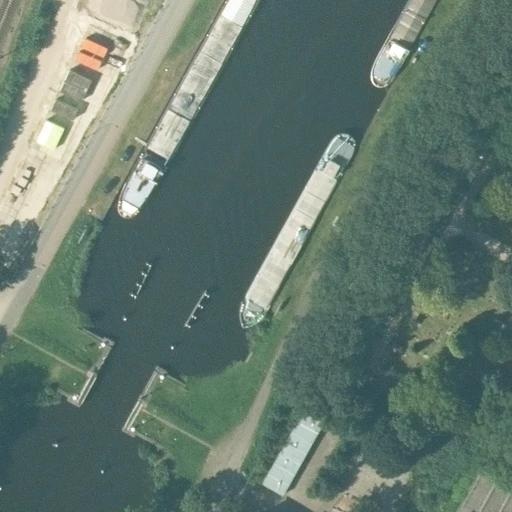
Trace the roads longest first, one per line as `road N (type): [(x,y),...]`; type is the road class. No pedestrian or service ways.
road 1 (unclassified): [(206,511),(299,316),(469,0)]
road 2 (unclassified): [(0,322),(180,0)]
